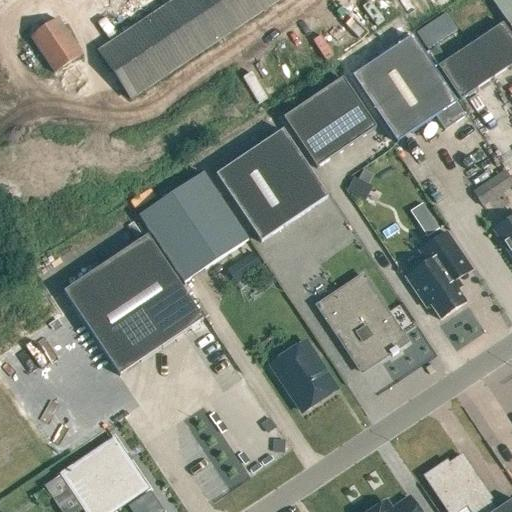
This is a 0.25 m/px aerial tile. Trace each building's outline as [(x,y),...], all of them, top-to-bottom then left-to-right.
[(176,0),(98,52),(131,102),(282,0),(176,0)] [(511,0),(489,0),(511,33),(511,0)] [(413,31),(424,49),(455,30),(444,12),(413,31)] [(53,74),(82,55),(58,21),(30,40),(53,74)] [(460,102),(511,67),(511,40),(502,26),(438,69),(460,102)] [(445,132),(465,119),(411,40),(353,79),(397,145),(436,119),(445,132)] [(316,170),(376,130),(342,80),(283,120),(316,170)] [(328,199),(283,132),(216,177),(261,245),(328,199)] [(363,171),(358,180),(368,186),(373,176),(363,171)] [(511,188),(511,180),(505,171),(472,193),(482,208),(511,188)] [(184,286),(248,243),(203,175),(139,218),(184,286)] [(353,179),(346,193),(361,201),(369,187),(353,179)] [(511,260),(511,219),(493,232),(511,260)] [(433,222),(420,230),(426,238),(438,230),(433,222)] [(418,253),(426,265),(405,279),(426,310),(430,307),(440,322),(466,305),(452,285),(471,272),(446,234),(430,245),(418,253)] [(119,378),(203,322),(147,238),(63,294),(119,378)] [(249,277),(262,268),(253,254),(240,264),(249,277)] [(334,297),(342,309),(325,320),(358,369),(375,357),(379,362),(389,356),(391,358),(398,354),(396,351),(406,344),(362,278),(334,297)] [(273,369),(271,370),(291,400),(293,399),(303,414),(335,392),(323,374),(322,375),(316,366),(317,365),(304,345),(272,366),(273,369)] [(115,511),(147,490),(114,441),(61,476),(84,511),(115,511)] [(446,511),(459,511),(467,507),(469,511),(511,511),(511,501),(495,511),(490,511),(485,504),(491,500),(479,482),(475,485),(470,476),(473,474),(462,457),(448,466),(446,463),(424,478),(446,511)] [(417,511),(410,500),(391,511),(390,511),(385,504),(373,511),(417,511)]
